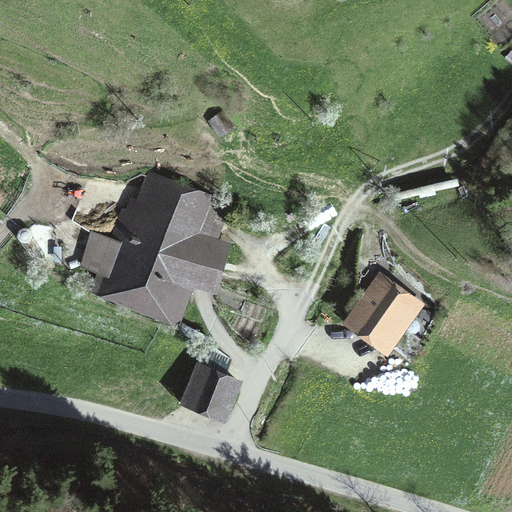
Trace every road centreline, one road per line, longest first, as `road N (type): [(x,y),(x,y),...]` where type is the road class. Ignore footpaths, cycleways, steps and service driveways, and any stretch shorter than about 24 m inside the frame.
road 1 (track): [(511,89),(450,153),(377,180),(350,201),(228,448)]
road 2 (unclassified): [(0,398),(132,422),(435,511)]
